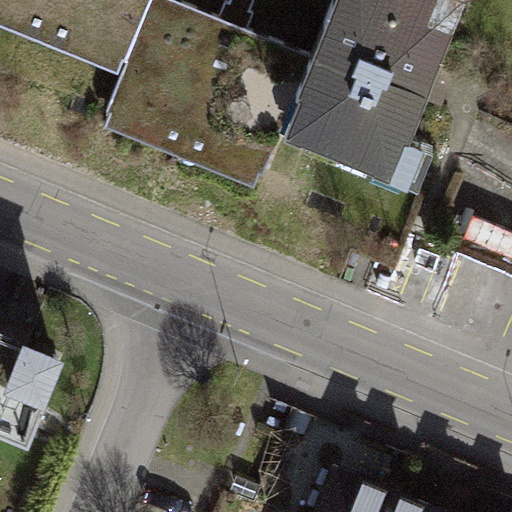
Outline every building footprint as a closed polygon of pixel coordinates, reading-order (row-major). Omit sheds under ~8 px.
[(0,0),(0,25),(120,74),(150,0),(0,0)] [(314,58),(174,0),(150,0),(120,74),(103,120),(259,190),(282,137),(314,58)] [(337,0),(314,58),(282,137),(397,184),(471,0),(337,0)] [(0,431),(32,445),(67,358),(0,330),(0,431)] [(476,511),(332,452),(307,511),(476,511)]
